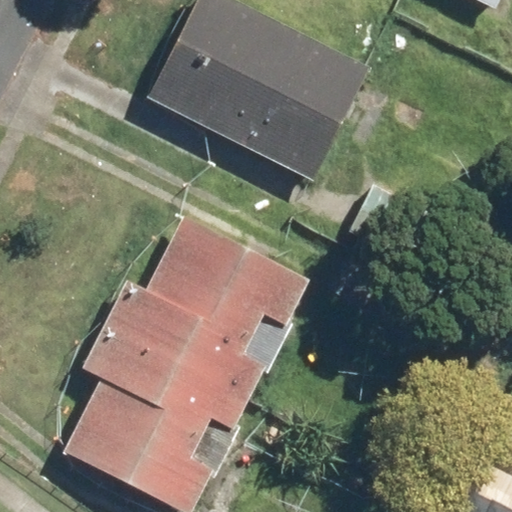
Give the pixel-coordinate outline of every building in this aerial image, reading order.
[(214,165),(268,191),(283,161),(331,184),(389,67),(253,0),(204,0),(156,98),(229,134),(214,165)] [(511,0),(478,0),(505,14),(511,0)] [(419,201),(378,181),(353,233),(394,253),(419,201)] [(299,326),(321,274),(189,216),(158,286),(135,275),(92,373),(108,380),(74,457),(201,511),(204,511),(235,441),(219,434),(228,414),(247,423),(279,350),(263,343),(275,316),(299,326)] [(511,511),(511,501),(484,486),(470,511),(511,511)]
